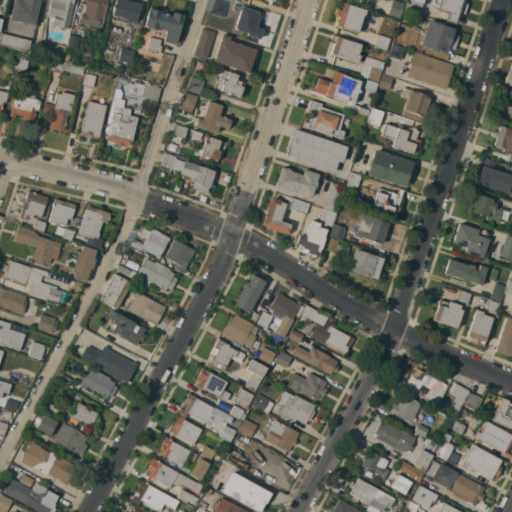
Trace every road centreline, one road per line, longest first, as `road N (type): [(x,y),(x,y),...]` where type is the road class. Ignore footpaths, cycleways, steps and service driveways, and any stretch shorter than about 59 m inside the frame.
road 1 (residential): [(511,382),(396,336),(233,237),(103,187),(0,161)]
road 2 (residential): [(312,0),(221,271),(90,511)]
road 3 (residential): [(506,0),(396,336),(300,511)]
road 4 (residential): [(140,200),(0,467)]
road 5 (residential): [(203,0),(140,200)]
